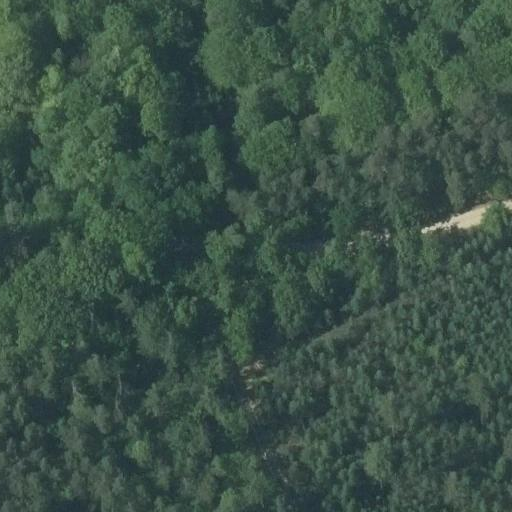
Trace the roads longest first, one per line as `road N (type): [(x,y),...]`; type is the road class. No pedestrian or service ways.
road 1 (track): [(135,241),(221,183),(511,65)]
road 2 (track): [(135,241),(289,250),(385,241),(511,204)]
road 3 (track): [(189,244),(302,511)]
road 4 (track): [(0,289),(135,241)]
